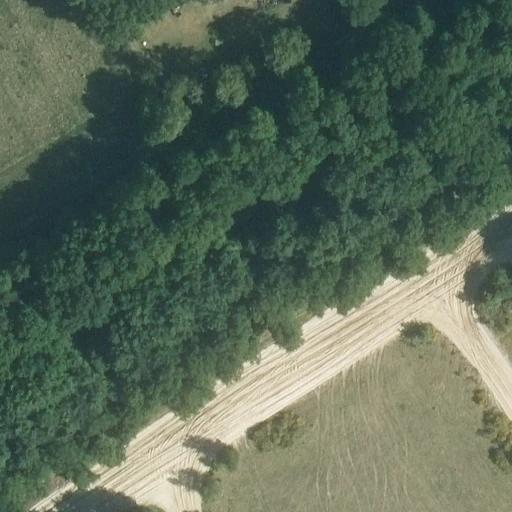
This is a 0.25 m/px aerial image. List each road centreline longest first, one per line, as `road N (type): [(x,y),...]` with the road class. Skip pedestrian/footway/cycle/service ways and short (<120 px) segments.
road 1 (track): [(71,511),(511,219)]
road 2 (track): [(0,253),(372,28)]
road 3 (track): [(372,28),(440,120),(499,228)]
road 4 (track): [(511,400),(432,277)]
